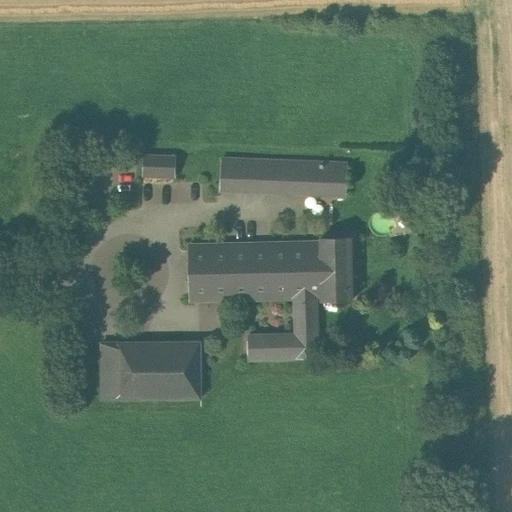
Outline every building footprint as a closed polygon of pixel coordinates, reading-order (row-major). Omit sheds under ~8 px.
[(394,0),(1,0),(18,77),(394,0)] [(511,33),(511,0),(444,0),(454,45),(511,33)] [(511,32),(455,44),(511,320),(511,32)] [(175,157),(143,156),(142,175),(175,176),(175,157)] [(347,165),(223,161),(222,189),(346,193),(347,165)] [(320,238),(320,242),(299,242),(300,297),(315,297),(315,298),(321,297),(321,301),(351,300),(350,237),(320,238)] [(299,242),(188,245),(189,300),(295,298),(300,297),(299,242)] [(300,297),(295,298),(296,335),(248,336),(248,357),(247,357),(248,360),(276,359),(275,358),(317,357),(315,298),(315,297),(300,297)] [(200,342),(101,343),(101,398),(200,398),(200,342)]
